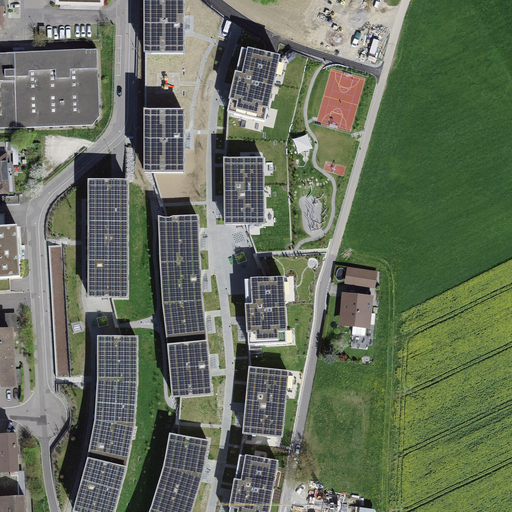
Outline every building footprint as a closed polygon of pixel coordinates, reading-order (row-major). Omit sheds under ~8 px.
[(103,0),(60,0),(60,8),(103,9),(103,0)] [(144,0),(145,173),(183,173),(183,0),(144,0)] [(309,6),(307,19),(318,21),(321,9),(309,6)] [(279,59),(242,50),(226,113),(264,122),(279,59)] [(0,129),(92,127),(100,119),(96,53),(0,57),(0,129)] [(7,155),(0,154),(0,197),(3,197),(9,197),(7,155)] [(263,159),(224,160),(225,225),(263,224),(263,159)] [(119,182),(89,182),(89,219),(89,240),(127,240),(127,182),(119,182)] [(4,205),(20,204),(19,195),(9,197),(3,197),(4,205)] [(163,306),(168,346),(172,398),(211,394),(206,342),(201,301),(199,261),(197,217),(159,218),(160,262),(163,306)] [(17,226),(0,227),(0,278),(20,277),(17,226)] [(127,240),(89,240),(89,261),(89,298),(127,298),(127,240)] [(281,263),(263,264),(264,279),(282,277),(281,263)] [(377,275),(348,270),(346,284),(375,289),(377,275)] [(282,279),(244,281),(248,346),(286,344),(282,279)] [(372,298),(345,295),(342,324),(369,327),(372,298)] [(13,324),(0,324),(0,383),(16,383),(13,324)] [(129,451),(132,431),(134,417),(135,400),(136,383),(136,360),(136,338),(98,338),(98,360),(98,382),(97,398),(96,414),(94,426),(91,444),(89,456),(86,465),(81,486),(73,511),(76,511),(113,511),(118,496),(124,473),(129,451)] [(287,372),(249,369),(243,433),(281,437),(287,372)] [(17,435),(0,435),(0,496),(24,495),(23,481),(19,482),(17,435)] [(207,442),(170,435),(167,449),(164,463),(161,475),(158,488),(155,497),(151,509),(149,511),(190,511),(192,507),(196,495),(199,483),(202,470),(205,456),(207,442)] [(267,511),(276,462),(239,455),(228,511),(267,511)] [(24,511),(24,495),(0,496),(0,511),(24,511)]
